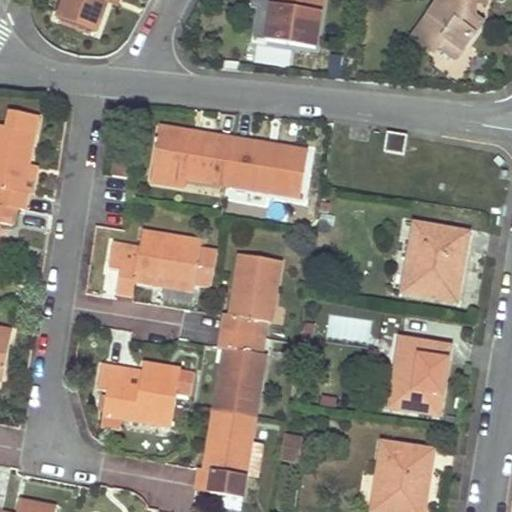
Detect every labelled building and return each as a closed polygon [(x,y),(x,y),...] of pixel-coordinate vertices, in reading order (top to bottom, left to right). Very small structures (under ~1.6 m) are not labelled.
[(65,0),(58,19),(96,33),(108,3),(108,0),(65,0)] [(271,0),(265,39),(316,47),(323,0),(271,0)] [(439,0),(413,37),(435,53),(440,46),(457,59),(483,24),(469,13),(471,1),(486,3),(486,0),(439,0)] [(0,205),(16,208),(25,210),(28,194),(22,193),(28,166),(34,133),(0,126),(0,205)] [(187,177),(228,185),(235,141),(192,133),(161,128),(156,165),(187,172),(187,177)] [(389,132),(385,151),(406,155),(409,135),(389,132)] [(235,141),(228,185),(269,191),(270,185),(302,190),(309,152),(280,148),(235,141)] [(131,166),(114,164),(112,176),(129,179),(131,166)] [(187,172),(156,165),(154,172),(187,177),(187,172)] [(38,168),(28,166),(22,193),(28,194),(33,195),(38,168)] [(302,190),(270,185),(269,191),(301,196),(302,190)] [(0,222),(13,225),(16,208),(0,205),(0,222)] [(415,224),(403,292),(456,302),(463,267),(469,234),(415,224)] [(141,247),(113,242),(109,268),(121,270),(118,292),(134,295),(137,281),(163,285),(165,301),(192,305),(195,284),(213,287),(219,253),(201,250),(202,242),(144,231),(141,247)] [(227,315),(225,332),(253,336),(267,338),(269,322),(272,322),(282,262),(242,255),(231,315),(227,315)] [(313,323),(304,322),(302,339),(311,340),(313,323)] [(0,378),(3,379),(12,333),(0,330),(0,378)] [(227,349),(216,410),(257,417),(266,354),(263,353),(250,351),(253,336),(225,332),(221,348),(227,349)] [(253,336),(250,351),(263,353),(267,338),(253,336)] [(401,339),(391,406),(441,415),(446,380),(451,347),(401,339)] [(108,391),(104,415),(125,419),(171,426),(177,394),(191,396),(195,374),(181,372),(181,370),(143,364),(142,372),(102,365),(99,389),(108,391)] [(338,398),(324,396),(322,409),(335,411),(338,398)] [(199,485),(228,490),(230,474),(246,477),(257,417),(216,410),(205,470),(201,470),(199,485)] [(104,415),(102,428),(122,432),(125,419),(104,415)] [(302,436),(285,434),(282,461),(300,463),(302,436)] [(373,511),(377,511),(423,511),(426,498),(434,451),(383,443),(373,511)] [(17,511),(56,511),(57,509),(20,501),(17,511)]
